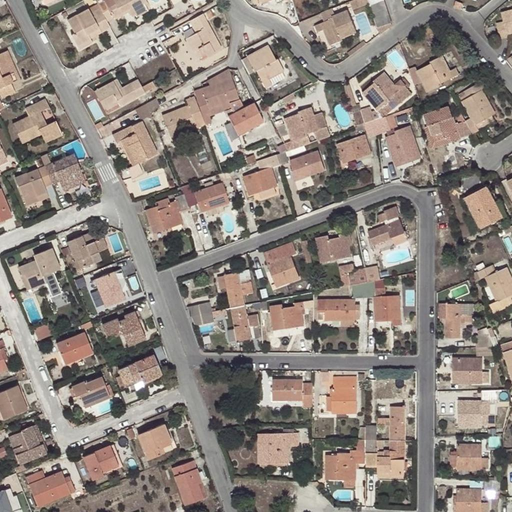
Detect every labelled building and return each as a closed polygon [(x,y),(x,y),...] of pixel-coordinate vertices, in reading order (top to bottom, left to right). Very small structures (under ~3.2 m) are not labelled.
[(105,1),(98,4),(100,9),(107,21),(126,11),(131,18),(146,10),(143,5),(147,3),(145,0),(111,0),(114,4),(108,7),(105,1)] [(370,5),(368,0),(357,0),(349,2),(352,11),(370,5)] [(368,0),(370,5),(377,27),(391,23),(384,0),(368,0)] [(457,2),(455,8),(462,11),(464,5),(457,2)] [(101,32),(110,27),(107,21),(100,9),(91,14),(88,10),(68,21),(74,33),(72,34),(78,46),(91,39),(89,33),(98,28),(101,32)] [(331,9),(320,13),(324,23),(322,24),(324,30),(331,46),(340,41),(341,42),(343,41),(341,38),(356,32),(347,11),(334,16),(331,9)] [(511,9),(501,12),(503,21),(495,24),(500,39),(508,37),(507,33),(511,32),(511,9)] [(204,14),(191,21),(195,28),(199,26),(202,30),(197,33),(190,37),(197,50),(196,50),(200,58),(207,54),(209,56),(223,48),(204,14)] [(361,28),(371,28),(371,18),(361,18),(361,28)] [(375,28),(377,37),(380,35),(393,26),(391,23),(377,27),(375,28)] [(324,30),(322,24),(315,26),(318,33),(324,30)] [(195,28),(184,33),(194,52),(196,50),(197,50),(190,37),(197,33),(202,30),(199,26),(195,28)] [(263,83),(269,79),(284,71),(278,59),(277,61),(269,46),(248,58),(256,72),(257,71),(263,83)] [(8,51),(3,53),(12,73),(13,72),(18,82),(21,80),(8,51)] [(12,73),(3,53),(0,54),(0,95),(2,99),(15,93),(12,84),(18,82),(13,72),(12,73)] [(417,66),(410,70),(416,85),(419,84),(424,82),(429,93),(443,86),(442,83),(453,78),(450,72),(443,57),(431,62),(432,64),(419,70),(417,66)] [(457,68),(450,72),(453,78),(460,75),(457,68)] [(228,69),(212,78),(214,85),(222,105),(226,104),(239,99),(228,69)] [(400,92),(395,86),(385,73),(375,81),(376,83),(364,93),(379,111),(391,101),(390,100),(400,92)] [(118,89),(114,82),(96,91),(106,111),(120,104),(121,106),(146,92),(143,87),(139,79),(118,89)] [(272,85),(269,79),(263,83),(266,88),(272,85)] [(143,87),(146,92),(156,87),(153,81),(143,87)] [(401,82),(395,86),(400,92),(405,88),(401,82)] [(471,135),(472,136),(479,132),(478,130),(475,126),(493,116),(495,115),(481,91),(484,89),(486,87),(482,82),(481,82),(464,91),(469,98),(463,101),(472,118),(464,121),(471,135)] [(210,87),(195,92),(205,119),(211,117),(209,109),(222,105),(214,85),(210,87)] [(459,94),(463,101),(469,98),(464,91),(459,94)] [(146,103),(149,112),(160,108),(156,98),(146,103)] [(171,137),(185,131),(197,127),(197,129),(206,126),(195,98),(186,101),(189,107),(164,117),(171,137)] [(227,110),(238,135),(264,123),(255,104),(243,110),(239,99),(226,104),(228,110),(227,110)] [(51,135),(53,139),(63,135),(56,121),(47,125),(41,112),(50,107),(47,100),(25,110),(29,117),(13,124),(21,139),(28,136),(30,140),(42,134),(44,137),(51,135)] [(141,119),(151,115),(149,112),(146,103),(136,109),(141,119)] [(121,106),(120,104),(106,111),(106,113),(121,106)] [(209,109),(211,115),(227,110),(228,110),(226,104),(222,105),(209,109)] [(471,135),(464,121),(456,124),(450,107),(423,116),(427,127),(429,126),(434,142),(449,137),(451,143),(471,135)] [(315,131),(319,141),(329,138),(329,137),(331,136),(324,113),(316,116),(313,108),(300,112),(301,114),(286,119),(288,123),(277,127),(282,137),(291,134),(293,141),(285,144),(290,151),(312,144),(309,134),(315,131)] [(475,126),(478,130),(495,121),(493,116),(475,126)] [(387,118),(366,125),(370,137),(391,129),(387,118)] [(120,142),(123,148),(127,146),(136,164),(132,166),(127,168),(132,178),(143,172),(139,163),(158,154),(142,122),(113,136),(116,144),(120,142)] [(429,126),(427,127),(425,128),(433,150),(451,143),(449,137),(434,142),(429,126)] [(188,139),(185,131),(171,137),(174,144),(188,139)] [(411,158),(413,160),(421,158),(413,137),(401,141),(398,133),(388,137),(394,154),(397,153),(400,162),(411,158)] [(46,143),(53,139),(51,135),(44,137),(46,143)] [(339,144),(343,159),(348,158),(349,162),(371,154),(365,135),(339,144)] [(127,146),(123,148),(132,166),(136,164),(127,146)] [(291,161),(295,173),(300,171),(302,179),(325,171),(318,152),(291,161)] [(288,163),(286,153),(258,162),(261,171),(245,177),(249,191),(255,190),(256,193),(277,186),(272,168),(288,163)] [(398,166),(413,160),(411,158),(400,162),(397,153),(394,154),(398,166)] [(44,167),(52,185),(59,182),(61,186),(70,183),(72,187),(85,182),(73,154),(50,164),(46,155),(40,158),(44,167)] [(45,188),(52,185),(44,167),(16,179),(28,206),(39,201),(37,196),(47,192),(45,188)] [(63,191),(72,187),(70,183),(61,186),(63,191)] [(194,191),(185,193),(190,206),(198,204),(200,212),(229,203),(223,183),(194,193),(194,191)] [(191,184),(183,186),(185,193),(194,191),(191,184)] [(488,186),(469,196),(476,210),(473,211),(481,227),(508,214),(502,203),(497,206),(495,201),(488,186)] [(0,189),(0,221),(12,216),(0,189)] [(37,196),(39,201),(48,197),(47,192),(37,196)] [(190,206),(185,193),(176,197),(177,201),(170,203),(168,199),(156,203),(157,206),(147,210),(154,232),(181,224),(177,207),(179,207),(181,210),(190,208),(190,206)] [(476,210),(469,196),(466,197),(473,211),(476,210)] [(374,245),(394,237),(406,233),(406,232),(401,220),(394,222),(393,218),(400,216),(397,206),(386,210),(386,212),(378,215),(381,222),(384,221),(386,225),(370,232),(374,245)] [(90,255),(99,252),(108,248),(104,238),(96,242),(92,233),(68,243),(75,261),(73,262),(77,271),(94,263),(90,255)] [(351,240),(350,233),(341,235),(342,238),(329,240),(329,236),(318,238),(323,262),(352,256),(349,240),(351,240)] [(406,233),(394,237),(396,244),(408,239),(406,233)] [(266,254),(272,270),(275,269),(281,282),(289,279),(290,282),(300,278),(291,256),(296,253),(293,243),(266,254)] [(61,287),(54,271),(62,268),(54,247),(34,255),(36,260),(20,267),(23,275),(26,274),(32,288),(48,282),(51,291),(61,287)] [(102,260),(99,252),(90,255),(94,263),(102,260)] [(511,294),(511,281),(506,268),(495,272),(492,265),(477,272),(481,279),(486,277),(498,301),(511,294)] [(122,269),(115,271),(126,299),(129,297),(126,290),(129,289),(122,269)] [(275,269),(272,270),(279,287),(290,282),(289,279),(281,282),(275,269)] [(126,299),(115,271),(95,279),(106,307),(126,299)] [(246,305),(243,290),(242,283),(239,272),(226,275),(226,276),(219,277),(222,288),(228,287),(232,308),(246,305)] [(26,274),(23,275),(22,276),(28,291),(32,288),(26,274)] [(381,279),(376,280),(376,289),(387,289),(387,278),(381,279)] [(388,316),(389,320),(393,319),(394,325),(401,325),(400,296),(387,296),(387,289),(376,289),(376,280),(367,282),(368,297),(375,297),(376,308),(378,308),(379,316),(388,316)] [(254,292),(252,281),(248,282),(246,282),(247,290),(248,293),(254,292)] [(343,319),(356,319),(356,318),(362,317),(361,305),(356,305),(355,300),(321,301),(321,320),(343,319)] [(268,310),(268,301),(260,302),(261,310),(268,310)] [(214,321),(210,302),(189,306),(196,325),(214,321)] [(306,308),(305,302),(295,303),(296,307),(284,308),(283,304),(272,306),(275,330),(303,326),(301,310),(306,308)] [(466,318),(467,322),(473,323),(474,305),(448,304),(447,337),(462,337),(462,322),(462,318),(466,318)] [(249,320),(246,305),(232,308),(236,329),(229,330),(230,341),(238,339),(238,341),(252,338),(251,328),(249,320)] [(377,320),(389,320),(388,316),(379,316),(378,308),(376,308),(377,320)] [(103,325),(107,336),(122,330),(123,333),(128,346),(147,339),(136,312),(126,316),(127,319),(120,322),(119,319),(103,325)] [(253,320),(254,327),(256,327),(260,326),(258,314),(252,315),(253,319),(253,320)] [(35,328),(40,339),(53,334),(49,323),(35,328)] [(122,330),(107,336),(109,339),(123,333),(122,330)] [(76,354),(78,357),(94,351),(86,332),(58,343),(65,359),(76,354)] [(494,347),(491,336),(476,336),(477,348),(483,347),(484,347),(491,347),(494,347)] [(1,349),(5,347),(6,347),(3,340),(0,341),(0,371),(8,368),(5,360),(1,349)] [(9,358),(5,347),(1,349),(5,360),(9,358)] [(66,362),(78,357),(76,354),(65,359),(66,362)] [(142,380),(143,382),(162,374),(153,354),(118,368),(125,386),(142,380)] [(471,383),(489,383),(490,373),(482,373),(482,358),(459,358),(459,357),(453,358),(453,381),(471,381),(471,383)] [(162,374),(143,382),(144,385),(163,377),(162,374)] [(76,396),(80,394),(84,392),(90,405),(111,397),(102,377),(89,383),(87,380),(72,386),(76,396)] [(358,414),(358,378),(336,377),(336,388),(333,388),(333,397),(328,397),(328,411),(333,411),(333,413),(358,414)] [(313,405),(312,384),(304,384),(304,380),(273,381),(273,391),(272,391),(272,401),(279,402),(279,399),(304,400),(304,405),(313,405)] [(19,394),(22,393),(18,385),(0,392),(0,409),(4,419),(25,410),(19,394)] [(488,413),(492,414),(492,402),(498,401),(498,390),(483,390),(483,401),(459,401),(459,408),(461,408),(461,423),(470,423),(471,425),(488,425),(488,413)] [(24,392),(22,393),(19,394),(25,410),(30,409),(24,392)] [(84,392),(80,394),(86,407),(90,405),(84,392)] [(406,407),(391,407),(391,418),(391,425),(390,440),(406,440),(406,407)] [(158,448),(162,446),(171,443),(163,424),(138,435),(148,460),(161,455),(158,448)] [(37,425),(32,427),(40,445),(43,444),(45,444),(37,425)] [(40,445),(32,427),(21,431),(21,433),(9,438),(20,464),(47,453),(43,444),(40,445)] [(377,428),(367,428),(366,440),(376,440),(377,428)] [(299,447),(299,434),(260,434),(261,463),(289,462),(289,447),(299,447)] [(503,443),(503,435),(487,435),(488,443),(503,443)] [(366,464),(366,440),(358,440),(358,450),(352,450),(352,453),(338,453),(338,455),(328,455),(327,479),(345,480),(345,486),(356,486),(357,464),(366,464)] [(404,474),(406,440),(390,440),(391,450),(384,450),(384,455),(378,455),(378,453),(376,453),(376,440),(366,440),(366,464),(366,465),(378,465),(378,472),(391,472),(391,474),(404,474)] [(482,458),(482,445),(457,444),(457,455),(452,455),(452,467),(470,467),(471,469),(489,469),(489,459),(482,458)] [(114,445),(105,449),(110,458),(116,455),(120,466),(102,473),(103,476),(124,467),(114,445)] [(110,458),(105,449),(84,457),(92,480),(103,476),(102,473),(120,466),(116,455),(110,458)] [(197,483),(201,482),(194,460),(173,468),(185,505),(203,499),(197,483)] [(71,494),(65,479),(62,472),(46,478),(43,471),(27,477),(39,506),(71,494)] [(70,477),(65,479),(71,494),(75,492),(70,477)] [(500,491),(500,481),(495,481),(485,480),(485,490),(500,491)] [(206,497),(201,482),(197,483),(203,499),(206,497)] [(13,486),(0,490),(0,511),(22,511),(23,511),(13,486)] [(481,502),(481,490),(457,490),(456,496),(454,496),(454,511),(471,511),(470,511),(487,511),(488,503),(481,502)]
